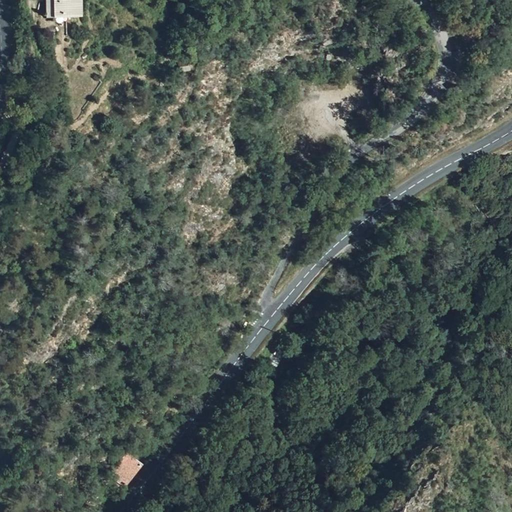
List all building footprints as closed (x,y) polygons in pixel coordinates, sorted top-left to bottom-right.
[(79,0),(47,0),(49,15),(79,15),(79,0)] [(186,73),(186,64),(178,65),(178,73),(186,73)] [(460,89),(455,86),(451,92),(456,95),(460,89)] [(122,486),(141,463),(125,453),(107,474),(122,486)] [(108,485),(105,480),(99,483),(102,488),(108,485)]
